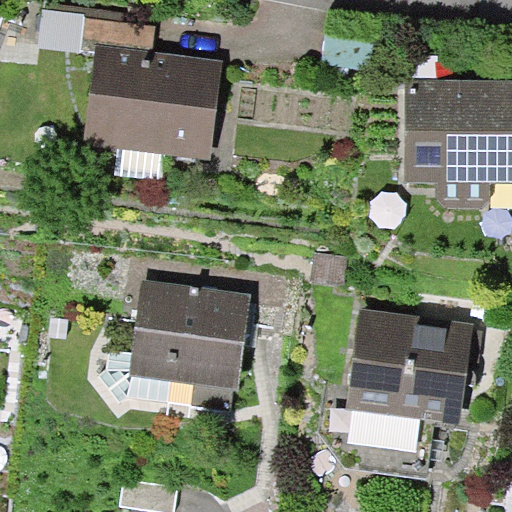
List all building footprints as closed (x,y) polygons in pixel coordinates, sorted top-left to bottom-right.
[(97,43),(152,50),(155,25),(124,21),(125,12),(46,2),(46,8),(43,7),(38,46),(82,52),(82,49),(96,51),(97,43)] [(152,50),(97,43),(96,51),(84,142),(118,146),(166,152),(211,158),(223,59),(152,50)] [(511,80),(406,79),(406,181),(437,181),(436,204),(446,204),(482,205),(490,205),(490,181),(511,181),(511,80)] [(162,181),(166,152),(118,146),(115,175),(162,181)] [(315,253),(312,282),(344,285),(347,256),(315,253)] [(252,294),(144,279),(130,375),(239,390),(252,294)] [(360,307),(347,408),(460,423),(473,322),(360,307)] [(124,479),(120,506),(163,511),(175,511),(179,487),(124,479)]
